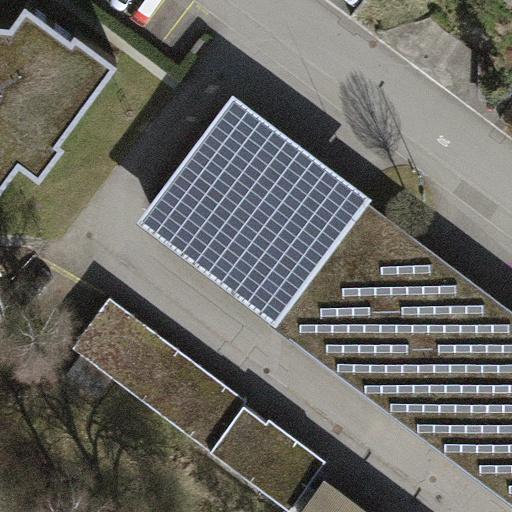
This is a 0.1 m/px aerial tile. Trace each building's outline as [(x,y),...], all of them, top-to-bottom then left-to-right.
[(0,186),(11,171),(40,193),(112,78),(24,20),(13,43),(0,41),(0,186)] [(511,319),(229,106),(154,204),(283,301),(282,303),(511,477),(511,319)] [(247,399),(112,296),(75,344),(290,506),(321,466),(310,457),(315,450),(270,415),(267,419),(245,402),(247,399)] [(113,375),(83,352),(68,371),(98,394),(113,375)] [(368,511),(325,480),(306,505),(300,511),(368,511)]
